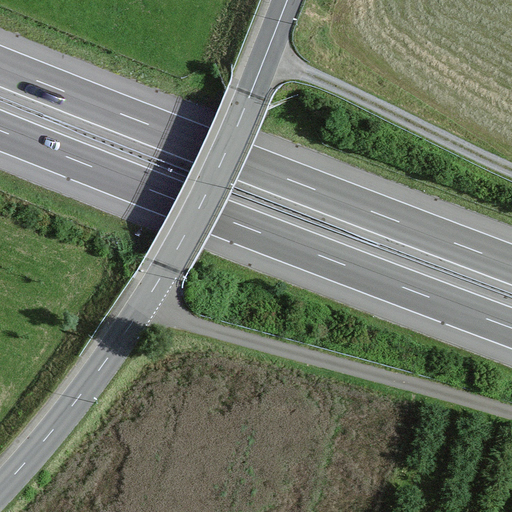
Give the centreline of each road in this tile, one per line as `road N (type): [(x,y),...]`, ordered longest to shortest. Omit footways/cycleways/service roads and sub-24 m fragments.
road 1 (motorway): [(511,263),(0,66)]
road 2 (motorway): [(0,129),(511,324)]
road 3 (unclassified): [(146,300),(189,321),(511,415)]
road 4 (tertiary): [(146,300),(217,169),(287,0)]
road 5 (track): [(511,169),(266,54)]
road 6 (tertiary): [(0,489),(146,300)]
